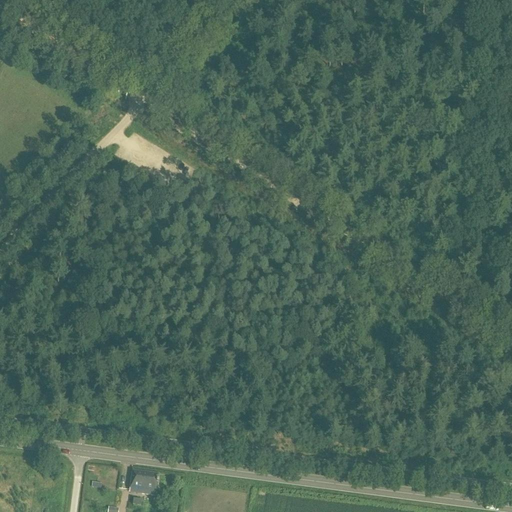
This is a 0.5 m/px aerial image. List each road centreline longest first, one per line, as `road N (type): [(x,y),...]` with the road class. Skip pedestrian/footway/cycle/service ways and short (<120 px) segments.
road 1 (track): [(0,7),(511,345)]
road 2 (secondary): [(81,452),(511,507)]
road 3 (unclassified): [(0,257),(244,0)]
